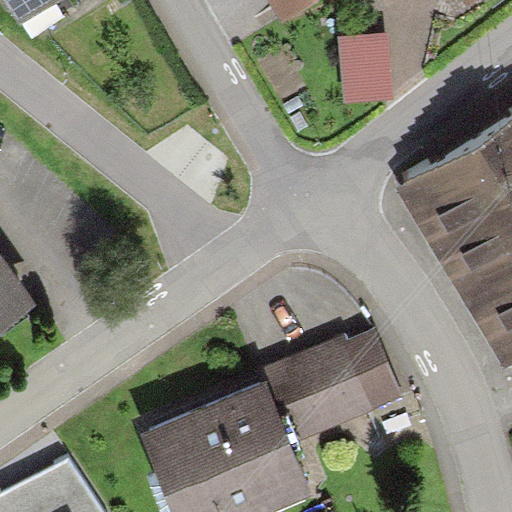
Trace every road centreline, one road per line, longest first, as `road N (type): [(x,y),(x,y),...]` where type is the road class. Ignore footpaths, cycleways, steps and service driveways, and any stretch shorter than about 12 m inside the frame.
road 1 (residential): [(0,411),(315,185)]
road 2 (residential): [(501,511),(418,306),(315,185)]
road 3 (residential): [(315,185),(511,40)]
road 4 (residential): [(315,185),(195,0)]
